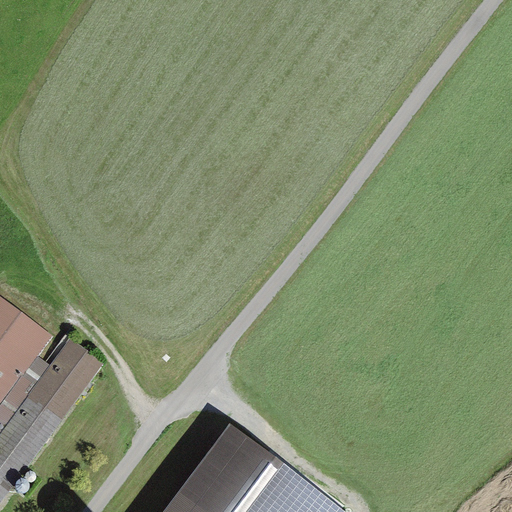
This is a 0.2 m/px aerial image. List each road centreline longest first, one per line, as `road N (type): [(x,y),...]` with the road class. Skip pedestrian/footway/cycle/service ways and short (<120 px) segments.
road 1 (residential): [(93,511),(497,0)]
road 2 (track): [(18,261),(121,370),(147,444)]
